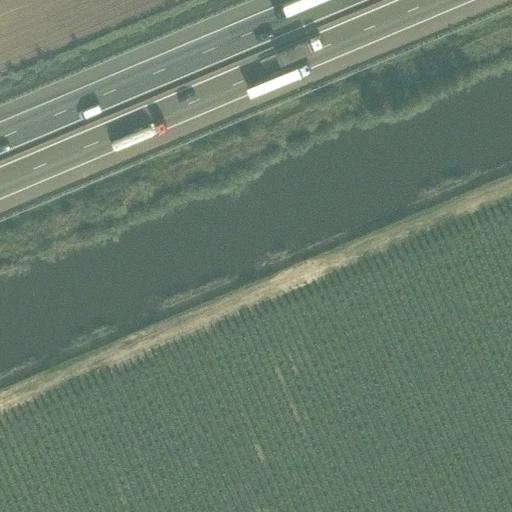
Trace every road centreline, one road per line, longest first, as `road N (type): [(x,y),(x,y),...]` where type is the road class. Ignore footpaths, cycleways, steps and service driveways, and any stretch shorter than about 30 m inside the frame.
road 1 (track): [(511,188),(0,403)]
road 2 (motorway): [(0,182),(434,0)]
road 3 (motorway): [(327,0),(0,137)]
